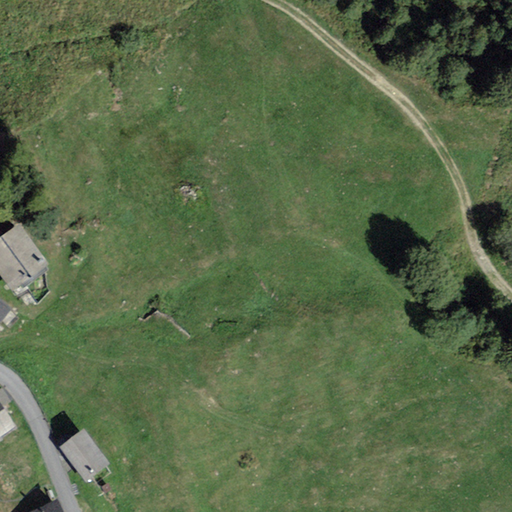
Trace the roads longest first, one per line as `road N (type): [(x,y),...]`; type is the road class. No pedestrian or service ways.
road 1 (track): [(276,0),(406,104),(461,188),(479,254),(511,295)]
road 2 (unclassified): [(68,511),(36,425),(0,377)]
